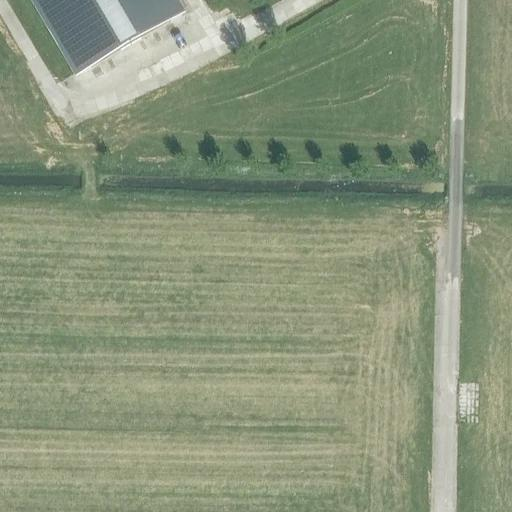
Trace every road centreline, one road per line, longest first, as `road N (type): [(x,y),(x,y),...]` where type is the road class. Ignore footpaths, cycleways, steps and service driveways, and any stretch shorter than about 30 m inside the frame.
road 1 (track): [(448,511),(458,0)]
road 2 (track): [(295,0),(237,34),(63,109),(0,2)]
